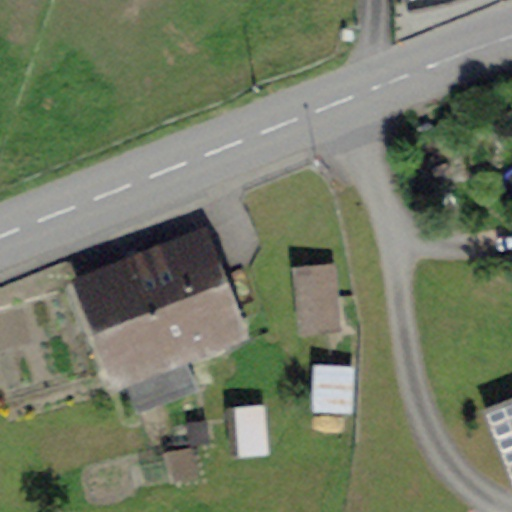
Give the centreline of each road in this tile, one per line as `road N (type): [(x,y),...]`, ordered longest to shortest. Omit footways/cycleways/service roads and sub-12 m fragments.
road 1 (tertiary): [(511,37),(0,237)]
road 2 (unknown): [(369,89),(413,382),(473,476),(511,491)]
